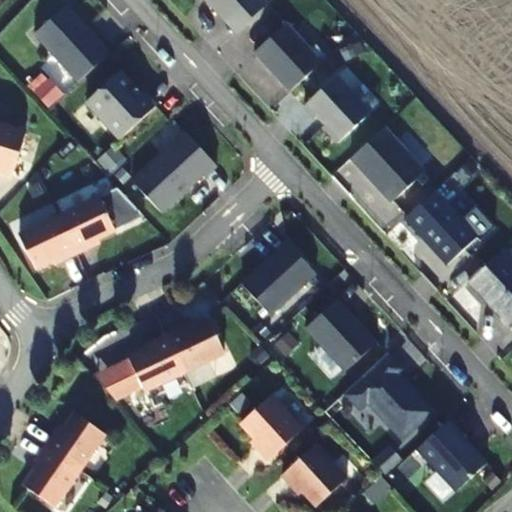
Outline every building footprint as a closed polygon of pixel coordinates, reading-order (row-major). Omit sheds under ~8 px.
[(204,0),(226,24),(252,0),(204,0)] [(235,34),(268,4),(264,0),(252,0),(226,24),(235,34)] [(78,83),(111,53),(67,5),(34,35),(78,83)] [(289,93),(322,63),(286,24),(253,53),(289,93)] [(120,71),(86,102),(121,140),(157,106),(144,93),(142,95),(120,71)] [(369,114),(335,77),(304,106),(315,119),(317,117),(325,125),(323,127),(338,144),(369,114)] [(26,132),(0,123),(0,171),(13,176),(26,132)] [(384,128),(350,159),(391,203),(424,172),(384,128)] [(132,182),(162,214),(203,176),(204,178),(217,167),(185,133),(132,182)] [(477,237),(434,191),(404,219),(422,238),(424,236),(429,242),(429,246),(447,265),(477,237)] [(115,231),(99,198),(59,217),(77,255),(91,248),(89,243),(115,231)] [(77,255),(59,217),(18,236),(34,269),(60,257),(62,262),(77,255)] [(271,316),(316,274),(286,242),(241,284),(271,316)] [(511,260),(503,250),(467,283),(510,330),(511,328),(511,260)] [(345,372),(377,343),(337,299),(305,329),(345,372)] [(225,354),(209,321),(183,333),(181,328),(166,335),(184,372),(184,373),(225,354)] [(184,372),(166,335),(152,342),(154,347),(128,359),(144,392),(184,373),(184,372)] [(387,354),(345,393),(359,409),(367,402),(401,439),(431,412),(395,374),(401,369),(387,354)] [(303,429),(272,395),(242,423),(262,445),(258,448),(269,460),(303,429)] [(105,434),(75,414),(58,437),(53,434),(45,447),(79,471),(105,434)] [(486,464),(448,420),(416,450),(455,492),(486,464)] [(347,478),(316,444),(282,475),(293,487),(297,484),(317,506),(347,478)] [(45,447),(36,460),(40,463),(24,487),(54,508),(79,471),(45,447)] [(386,448),(370,462),(383,476),(399,461),(386,448)]
